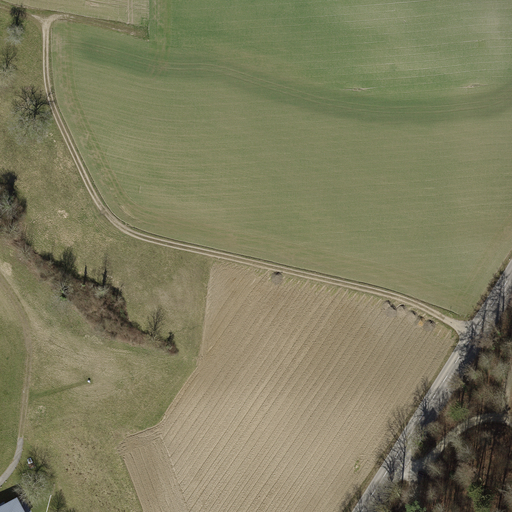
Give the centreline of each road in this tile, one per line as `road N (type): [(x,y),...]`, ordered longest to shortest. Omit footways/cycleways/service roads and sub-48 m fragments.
road 1 (track): [(472,332),(388,294),(119,226),(102,209),(53,106),(46,33),(63,15),(137,33)]
road 2 (tertiary): [(361,511),(511,271)]
road 3 (track): [(21,438),(28,340),(0,281)]
road 4 (track): [(498,420),(480,417),(454,433),(420,470),(388,467)]
